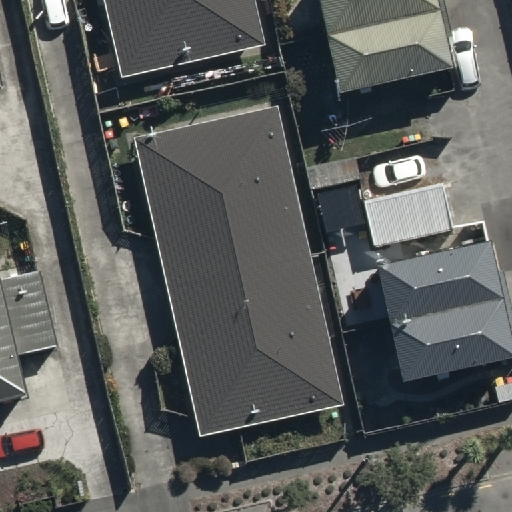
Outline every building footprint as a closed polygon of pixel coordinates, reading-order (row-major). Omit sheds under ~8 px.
[(258,0),(105,0),(125,85),(271,52),(258,0)] [(438,0),(322,0),(341,101),(454,81),(438,0)] [(280,115),(135,147),(199,441),(344,410),(280,115)] [(442,188),(363,204),(372,249),(451,233),(442,188)] [(511,328),(494,243),(376,269),(402,388),(511,364),(511,328)] [(1,277),(0,276),(0,407),(25,402),(15,356),(56,347),(40,274),(2,282),(1,277)]
